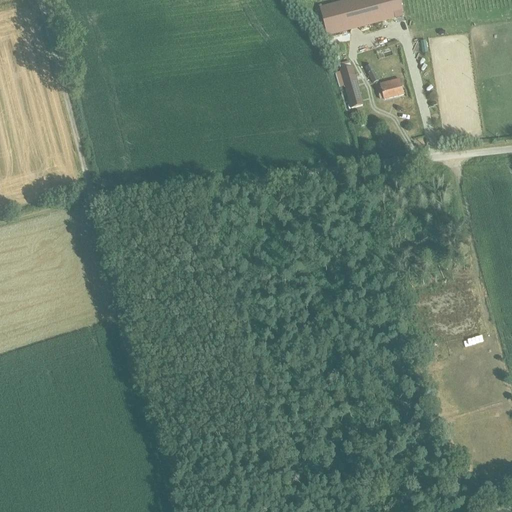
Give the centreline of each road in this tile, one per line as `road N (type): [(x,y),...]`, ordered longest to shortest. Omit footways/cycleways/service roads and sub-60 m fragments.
road 1 (track): [(185,511),(95,202)]
road 2 (track): [(403,162),(95,202)]
road 3 (track): [(95,202),(41,0)]
